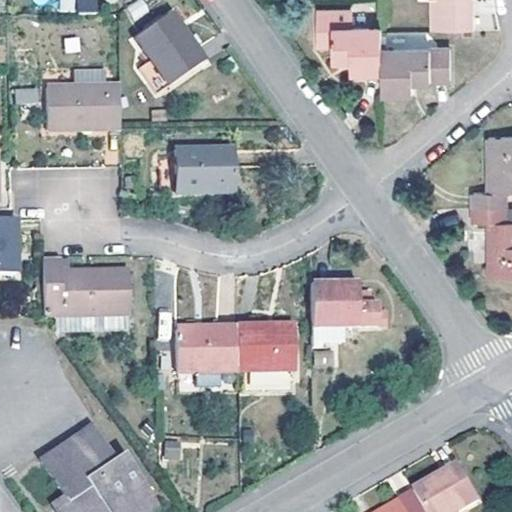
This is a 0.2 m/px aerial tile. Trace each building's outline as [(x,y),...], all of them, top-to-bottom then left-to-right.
[(77,0),(78,15),(96,14),(94,0),(77,0)] [(471,0),(433,0),(433,30),(472,30),(471,0)] [(351,70),(382,71),(382,48),(382,28),(350,28),(350,10),(318,10),(318,39),(333,39),(333,47),(333,60),(350,60),(351,70)] [(170,14),(134,39),(151,62),(138,71),(155,94),(167,86),(168,87),(203,62),(170,14)] [(333,39),(318,39),(316,46),(333,47),(333,39)] [(382,71),(383,92),(413,92),(413,79),(452,79),(450,48),(382,48),(382,71)] [(119,129),(118,86),(105,87),(103,70),(73,72),(72,87),(45,87),(47,131),(119,129)] [(36,89),(15,90),(15,104),(36,104),(36,89)] [(475,207),(505,208),(505,192),(511,192),(511,135),(486,136),(486,192),(473,192),(475,207)] [(232,150),(173,150),(175,194),(233,193),(232,150)] [(511,221),(506,222),(505,208),(475,207),(474,222),(489,222),(490,277),(511,276),(511,221)] [(0,274),(15,274),(14,219),(0,219),(0,274)] [(61,273),(60,258),(41,258),(42,316),(52,315),(54,332),(98,331),(97,315),(127,314),(129,314),(128,272),(61,273)] [(311,328),(341,327),(385,326),(385,311),(377,311),(378,305),(370,305),(370,292),(357,293),(358,283),(310,284),(311,328)] [(127,330),(127,314),(97,315),(98,331),(127,330)] [(239,372),(294,371),(295,370),(294,325),(234,327),(236,372),(239,372)] [(236,372),(234,327),(200,327),(201,330),(174,331),(175,373),(194,373),(195,388),(218,388),(218,372),(236,372)] [(311,328),(311,343),(341,343),(341,327),(311,328)] [(312,353),(313,366),(333,365),(332,351),(312,353)] [(86,431),(40,461),(62,495),(52,502),(58,511),(151,511),(159,508),(123,454),(108,464),(86,431)] [(177,443),(164,443),(165,456),(176,456),(177,443)] [(417,498),(425,511),(461,511),(479,501),(460,467),(434,481),(437,486),(417,498)] [(414,492),(417,498),(437,486),(434,481),(414,492)] [(403,511),(398,501),(377,511),(403,511)]
